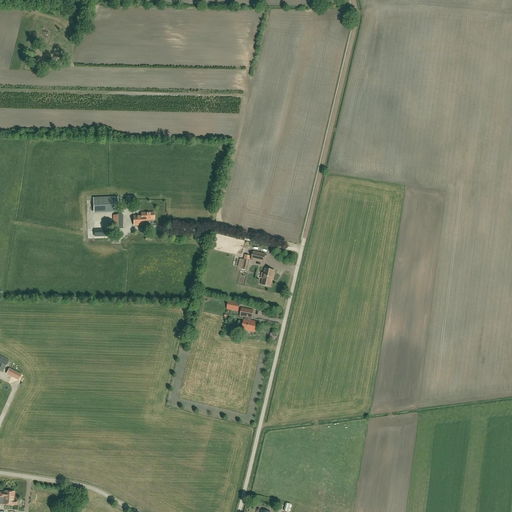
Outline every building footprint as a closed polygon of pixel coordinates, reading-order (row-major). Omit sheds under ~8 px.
[(146,225),(145,220),(154,220),(154,213),(141,213),(141,216),(133,216),(134,226),(146,225)] [(113,229),(123,229),(123,215),(113,215),(113,229)] [(251,260),(263,263),(265,254),(253,251),(251,260)] [(272,280),(275,271),(265,269),(263,273),(262,273),(260,278),(262,279),(261,284),(271,287),(272,281),(272,280)] [(228,301),(227,309),(238,311),(240,303),(228,301)] [(257,322),(251,320),(251,317),(252,318),(253,311),(242,309),(241,315),(245,316),(245,319),(244,319),(242,330),(236,329),(235,333),(243,335),(244,330),(255,332),(257,322)] [(0,370),(3,372),(9,360),(0,355),(0,370)] [(19,380),(19,379),(21,375),(22,374),(18,372),(13,370),(9,368),(6,374),(10,376),(15,378),(19,380)] [(13,500),(13,497),(14,492),(4,491),(4,493),(0,492),(0,497),(4,498),(13,499),(13,500)]
